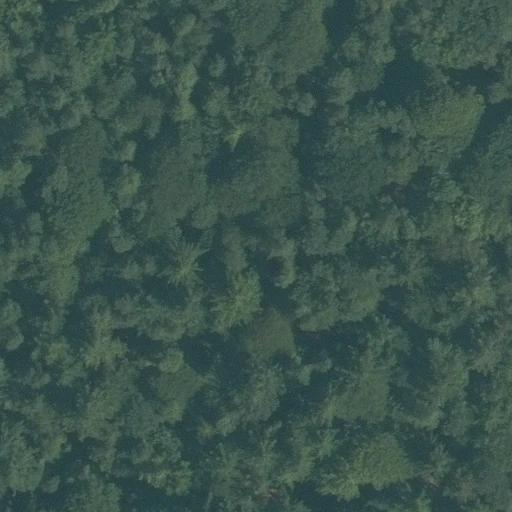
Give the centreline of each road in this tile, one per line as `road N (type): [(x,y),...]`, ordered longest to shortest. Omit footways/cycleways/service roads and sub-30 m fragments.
road 1 (track): [(402,51),(258,82),(0,488)]
road 2 (track): [(305,0),(511,96)]
